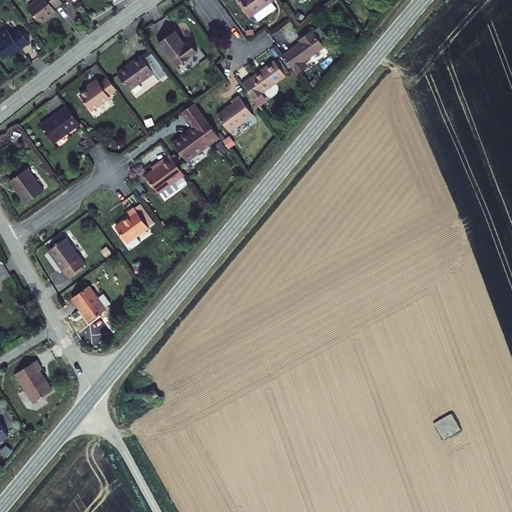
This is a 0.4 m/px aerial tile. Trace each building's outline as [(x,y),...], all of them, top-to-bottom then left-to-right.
[(34,0),(26,6),(40,25),(57,12),(54,9),(63,3),(60,0),(34,0)] [(291,4),(288,0),(262,0),(255,5),(267,21),(291,4)] [(11,57),(30,43),(18,28),(10,34),(6,28),(0,32),(0,54),(3,59),(9,55),(11,57)] [(343,44),(335,31),(320,41),(321,45),(305,57),(315,71),(325,64),(322,59),(343,44)] [(198,52),(186,36),(169,48),(186,73),(207,57),(202,49),(198,52)] [(167,83),(155,64),(131,81),(144,100),(167,83)] [(286,64),(252,88),(264,104),(296,79),(286,64)] [(127,93),(118,81),(110,86),(109,84),(89,98),(103,116),(121,103),(119,99),(127,93)] [(264,121),(251,101),(241,107),(243,110),(226,122),(237,139),(264,121)] [(88,127),(76,110),(51,129),(64,145),(88,127)] [(198,166),(221,150),(230,144),(217,125),(208,131),(184,148),(198,166)] [(195,181),(180,161),(168,171),(170,175),(158,183),(170,199),(195,181)] [(50,193),(34,170),(17,183),(33,206),(50,193)] [(158,232),(144,213),(138,218),(141,221),(127,231),(140,247),(158,232)] [(80,293),(95,282),(70,246),(53,258),(80,293)] [(121,315),(102,287),(84,299),(104,327),(121,315)] [(43,366),(20,379),(37,406),(38,409),(58,397),(46,376),(48,375),(43,366)] [(451,412),(433,422),(442,439),(460,429),(451,412)] [(0,447),(11,442),(1,426),(0,426),(0,447)]
